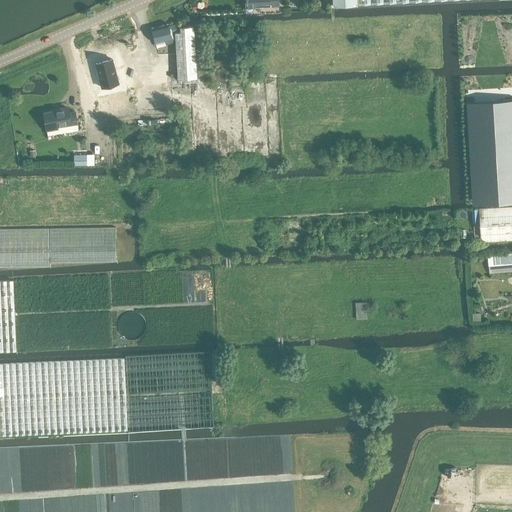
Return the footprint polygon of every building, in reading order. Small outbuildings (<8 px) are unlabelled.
[(245,0),(246,9),(246,11),(249,12),(251,12),(253,11),(254,9),(254,7),(279,6),(278,0),(245,0)] [(169,27),(169,24),(152,29),(156,43),(172,39),(171,34),(176,33),(179,32),(177,25),(169,27)] [(179,32),(176,33),(178,79),(198,78),(195,26),(180,27),(180,32),(179,32)] [(115,65),(98,66),(99,90),(116,90),(115,65)] [(497,86),(490,87),(491,96),(498,95),(497,86)] [(511,99),(472,102),(478,203),(511,201),(511,99)] [(69,109),(45,114),(49,136),(59,134),(58,129),(58,127),(78,123),(75,112),(70,113),(69,109)] [(74,165),(83,165),(86,165),(86,154),(74,154),(74,165)] [(474,223),(475,241),(481,241),(511,239),(511,205),(477,208),(478,223),(474,223)] [(294,238),(294,244),(301,244),(300,218),(287,219),(288,238),(294,238)] [(0,266),(50,266),(50,262),(116,261),(116,227),(0,228),(0,266)] [(511,252),(489,253),(489,271),(511,270),(511,252)] [(0,351),(16,351),(16,349),(15,315),(15,312),(13,281),(13,280),(0,280),(0,351)] [(358,321),(368,321),(368,303),(357,303),(358,321)] [(149,326),(149,323),(148,320),(146,318),(145,315),(142,313),(140,312),(137,311),(134,311),(132,311),(129,312),(126,313),(124,315),(122,318),(121,320),(120,323),(119,325),(120,328),(120,331),(121,333),(123,335),(126,338),(128,339),(130,340),(133,340),(136,340),(139,340),(142,338),(144,337),(146,334),(147,332),(149,329),(149,326)] [(0,435),(127,430),(128,430),(128,432),(214,427),(210,352),(125,356),(125,357),(124,357),(0,363),(0,435)]
